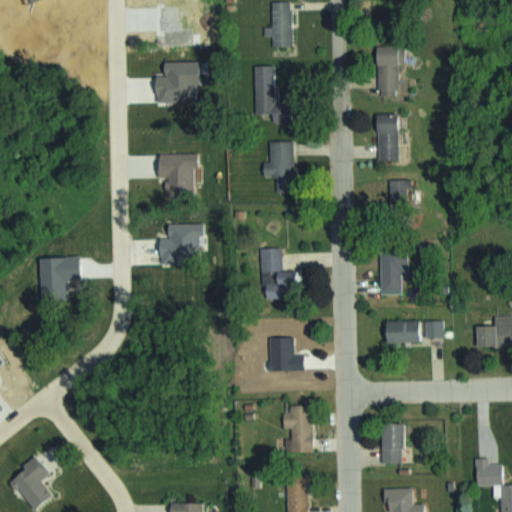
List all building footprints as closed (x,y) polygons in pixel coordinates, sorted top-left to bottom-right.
[(298,0),(276,0),(276,44),(298,44),(298,0)] [(410,44),(383,44),(383,93),(410,93),(410,44)] [(258,63),(258,108),(270,108),(270,118),(280,118),(280,63),(258,63)] [(408,158),(408,113),(385,113),(385,158),(408,158)] [(299,138),(274,138),(274,159),(269,159),(269,175),(279,175),(279,190),(299,190),(299,138)] [(419,178),(389,178),(389,208),(419,208),(419,178)] [(264,269),(284,269),(284,245),(264,245),(264,269)] [(412,269),(412,248),(383,248),(383,292),(405,292),(405,269),(412,269)] [(511,312),(501,313),(501,323),(484,323),(484,345),(511,344),(511,312)] [(388,318),(388,338),(448,337),(447,318),(388,318)] [(286,427),(292,427),(292,445),(315,445),(315,403),(292,403),(292,411),(285,411),(286,427)] [(412,421),(389,421),(389,445),(384,445),(384,461),(412,461),(412,421)] [(289,511),(311,511),(312,474),(290,474),(289,511)] [(386,486),(386,511),(428,511),(428,503),(417,503),(416,486),(386,486)] [(208,511),(208,501),(180,501),(179,511),(208,511)]
